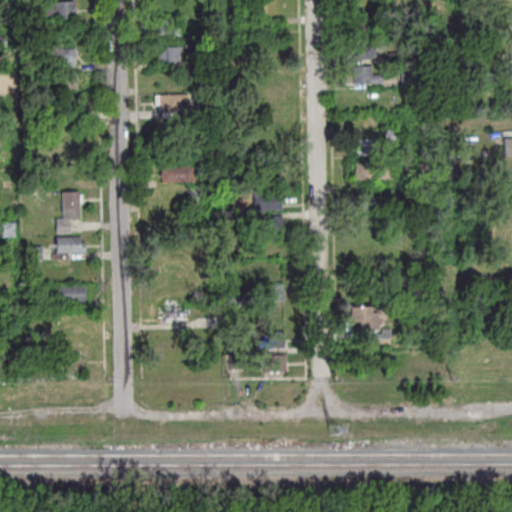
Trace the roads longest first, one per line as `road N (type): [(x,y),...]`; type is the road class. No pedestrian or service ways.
road 1 (residential): [(123,412),(108,0)]
road 2 (residential): [(323,408),(312,0)]
road 3 (residential): [(511,406),(123,412)]
